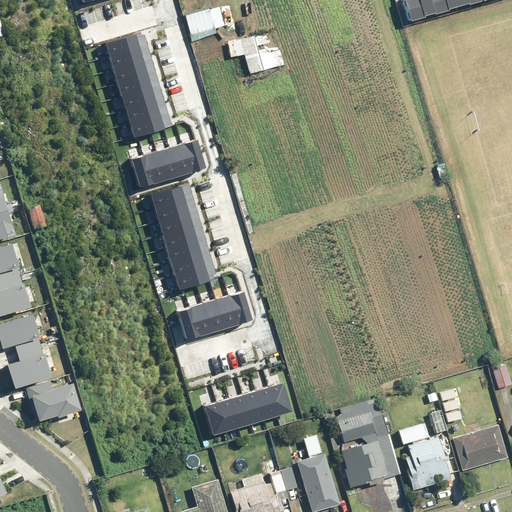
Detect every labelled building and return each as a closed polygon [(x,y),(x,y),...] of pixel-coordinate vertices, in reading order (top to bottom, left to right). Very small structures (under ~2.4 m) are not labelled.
[(0,0),(0,21),(4,36),(37,24),(29,0),(0,0)] [(29,0),(37,24),(68,13),(64,0),(29,0)] [(402,0),(408,20),(480,0),(402,0)] [(504,8),(501,0),(498,0),(495,1),(494,0),(484,0),(475,3),(476,7),(462,11),(464,20),(504,8)] [(214,30),(224,28),(220,7),(182,14),(188,42),(216,37),(214,30)] [(114,161),(118,160),(72,18),(47,26),(96,177),(98,184),(119,177),(114,161)] [(65,181),(67,186),(96,177),(47,26),(18,35),(65,181)] [(98,45),(126,141),(166,129),(138,33),(98,45)] [(261,34),(226,43),(229,58),(242,55),(247,72),(248,72),(248,74),(283,65),(274,35),(268,35),(268,38),(260,38),(259,36),(262,35),(261,34)] [(65,181),(18,35),(0,41),(0,72),(38,190),(65,181)] [(194,137),(128,156),(137,186),(202,167),(194,137)] [(151,193),(178,289),(218,278),(191,182),(151,193)] [(0,188),(0,240),(13,238),(0,188)] [(11,244),(0,247),(0,324),(3,324),(31,315),(11,244)] [(240,294),(175,313),(183,343),(248,324),(240,294)] [(33,317),(0,325),(0,348),(2,354),(15,350),(19,365),(7,368),(16,398),(25,396),(53,388),(33,317)] [(504,363),(490,368),(496,388),(511,383),(504,363)] [(278,382),(200,406),(209,435),(287,411),(278,382)] [(67,390),(33,400),(39,420),(73,410),(67,390)] [(438,410),(428,413),(434,433),(443,431),(438,410)] [(332,426),(350,487),(396,473),(378,412),(332,426)] [(458,414),(447,414),(447,425),(458,424),(458,414)] [(397,430),(400,443),(424,437),(421,424),(397,430)] [(450,440),(461,473),(506,458),(495,426),(450,440)] [(400,448),(411,491),(449,481),(438,438),(400,448)] [(294,461),(309,510),(336,502),(322,453),(294,461)] [(191,488),(198,510),(191,511),(223,511),(221,504),(214,481),(191,488)] [(240,511),(281,511),(274,482),(235,491),(240,511)]
